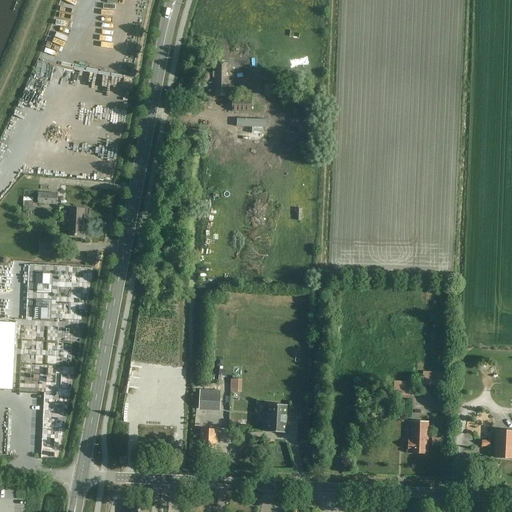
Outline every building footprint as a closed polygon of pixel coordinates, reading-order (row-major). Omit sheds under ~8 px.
[(110,52),(105,62),(111,64),(116,55),(110,52)] [(213,63),(213,78),(214,78),(214,96),(228,97),(229,76),(226,76),(226,64),(213,63)] [(281,86),(265,84),(264,94),(269,94),(268,100),(274,101),(275,94),(280,95),(281,86)] [(252,98),(232,98),(232,112),(252,112),(252,98)] [(288,119),(272,118),(271,127),(288,129),(288,119)] [(38,192),(37,204),(57,205),(57,193),(38,192)] [(23,197),(23,206),(32,207),(33,198),(23,197)] [(69,209),(68,236),(83,237),(84,210),(69,209)] [(40,239),(39,254),(53,255),(54,240),(40,239)] [(176,246),(175,255),(187,257),(188,248),(176,246)] [(0,322),(0,389),(12,390),(15,323),(0,322)] [(423,372),(422,385),(442,387),(443,373),(423,372)] [(244,392),(243,379),(231,379),(232,392),(244,392)] [(394,381),(393,395),(413,396),(413,382),(394,381)] [(346,393),(341,394),(342,398),(354,396),(352,385),(345,387),(346,393)] [(220,391),(200,390),(199,407),(220,408),(220,391)] [(352,403),(340,403),(340,411),(352,411),(352,403)] [(269,404),(267,432),(285,433),(286,405),(269,404)] [(55,413),(55,429),(68,429),(68,414),(55,413)] [(408,438),(407,449),(410,449),(410,453),(428,454),(429,422),(411,421),(410,438),(408,438)] [(201,429),(199,454),(216,455),(217,429),(201,429)] [(511,458),(511,431),(496,431),(495,458),(511,458)] [(49,449),(50,457),(61,457),(60,437),(49,437),(50,449),(49,449)] [(441,438),(432,438),(432,446),(441,446),(441,438)]
